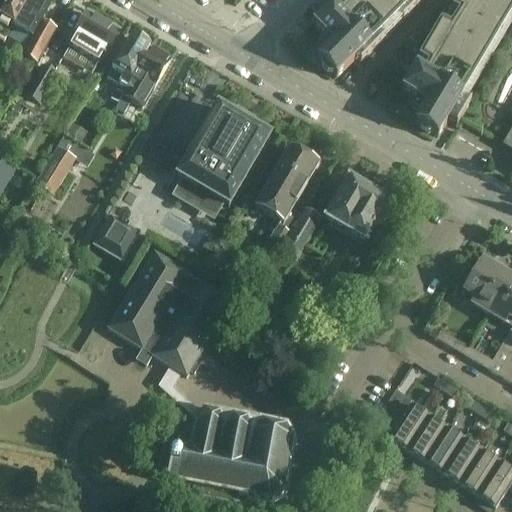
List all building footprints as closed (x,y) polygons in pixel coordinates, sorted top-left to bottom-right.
[(20,58),(36,67),(56,33),(41,25),(53,5),(44,0),(9,0),(0,16),(0,39),(7,44),(13,34),(28,43),(20,58)] [(511,0),(339,0),(337,3),(338,4),(339,4),(345,10),(339,17),(331,10),(331,9),(312,28),(312,29),(321,38),(326,42),(329,45),(332,48),(331,49),(326,54),(326,53),(317,63),(321,67),(323,69),(329,75),(331,78),(335,81),(349,67),(351,65),(356,61),(409,7),(415,0),(457,0),(451,10),(450,12),(451,12),(460,18),(450,36),(440,30),(419,63),(420,64),(430,69),(425,77),(415,71),(406,86),(401,94),(416,103),(422,106),(425,108),(419,118),(414,127),(419,130),(422,132),(422,131),(429,135),(429,136),(431,137),(436,140),(448,121),(455,125),(455,127),(456,127),(459,123),(469,105),(470,104),(469,104),(469,103),(468,104),(465,102),(511,23),(511,18),(510,17),(511,14),(511,0)] [(86,16),(66,49),(69,51),(99,68),(101,65),(119,35),(86,16)] [(111,74),(107,82),(116,87),(125,93),(132,96),(137,88),(134,87),(136,83),(132,80),(149,51),(142,47),(142,45),(136,41),(132,41),(131,40),(111,74)] [(118,106),(115,112),(123,117),(129,106),(141,113),(170,63),(149,51),(132,80),(136,83),(134,87),(137,88),(132,96),(125,93),(123,97),(117,106),(118,106)] [(59,80),(40,69),(21,101),(41,112),(59,80)] [(217,110),(176,180),(196,192),(197,190),(209,197),(208,199),(227,211),(268,141),(250,130),(250,129),(236,120),(235,121),(217,110)] [(71,127),(65,137),(81,146),(87,136),(71,127)] [(511,130),(501,148),(511,154),(511,130)] [(63,140),(56,151),(76,163),(82,152),(63,140)] [(56,151),(33,187),(53,199),(76,163),(56,151)] [(259,258),(272,266),(289,237),(300,218),(291,213),(318,168),(289,151),(253,211),(273,223),(267,233),(273,236),(259,258)] [(0,199),(15,173),(0,164),(0,199)] [(322,226),(365,251),(390,210),(346,184),(322,226)] [(296,264),(304,251),(320,223),(304,213),(279,254),(296,264)] [(20,233),(28,221),(23,218),(15,230),(20,233)] [(42,229),(28,221),(20,233),(34,242),(42,229)] [(94,249),(121,264),(137,236),(110,221),(94,249)] [(197,285),(196,286),(186,280),(187,279),(153,258),(107,333),(141,354),(135,364),(145,370),(152,360),(169,371),(158,390),(176,407),(195,424),(193,428),(192,432),(181,430),(178,450),(171,449),(164,487),(191,492),(188,509),(194,510),(193,511),(195,511),(243,511),(246,502),(269,506),(284,498),(294,446),(285,429),(203,414),(201,417),(173,392),(181,378),(186,381),(203,354),(232,306),(197,285)] [(486,319),(509,279),(482,263),(462,297),(472,303),(468,309),(486,319)] [(511,281),(509,279),(486,319),(503,330),(504,328),(510,331),(491,364),(467,350),(462,359),(499,380),(511,357),(511,281)] [(440,334),(435,343),(462,359),(467,350),(440,334)] [(511,357),(499,380),(511,388),(511,357)] [(437,381),(433,389),(442,395),(447,388),(437,381)] [(447,388),(442,395),(453,402),(458,395),(447,388)] [(391,454),(396,453),(398,451),(404,455),(406,457),(428,422),(413,413),(415,409),(414,406),(404,400),(395,394),(382,415),(395,423),(380,447),(391,454)] [(472,404),(467,412),(477,418),(482,410),(472,404)] [(482,410),(477,418),(488,425),(493,417),(482,410)] [(415,462),(413,464),(414,469),(420,473),(445,434),(428,422),(406,457),(408,458),(415,462)] [(511,440),(511,429),(507,427),(502,434),(511,440)] [(431,476),(432,474),(438,478),(439,478),(441,479),(463,445),(445,434),(420,473),(426,477),(431,476)] [(455,496),(480,456),(463,445),(441,479),(443,481),(449,485),(448,487),(449,492),(455,496)] [(467,496),(474,501),(476,502),(498,468),(480,456),(455,496),(461,499),(465,498),(467,496)] [(478,503),(484,508),(483,510),(483,511),(495,511),(498,508),(505,498),(511,487),(511,485),(511,477),(498,468),(476,502),(478,503)] [(511,511),(511,501),(505,498),(498,508),(505,511),(511,511)]
